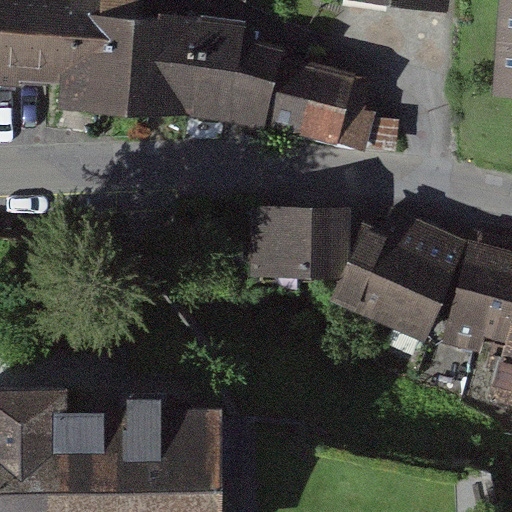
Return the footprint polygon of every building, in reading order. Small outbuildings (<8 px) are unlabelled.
[(0,0),(0,81),(70,85),(69,109),(261,120),(267,69),(269,40),(130,32),(131,0),(0,0)] [(344,0),(343,5),(451,21),(453,0),(344,0)] [(511,0),(500,103),(511,104),(511,0)] [(261,120),(259,134),(359,150),(369,85),(267,69),(261,120)] [(345,314),(432,347),(469,247),(382,215),(345,314)] [(251,223),(253,284),(347,281),(345,220),(251,223)] [(511,247),(479,241),(455,357),(483,363),(476,395),(511,402),(511,247)] [(0,511),(209,511),(205,416),(56,423),(55,399),(0,401),(0,511)]
